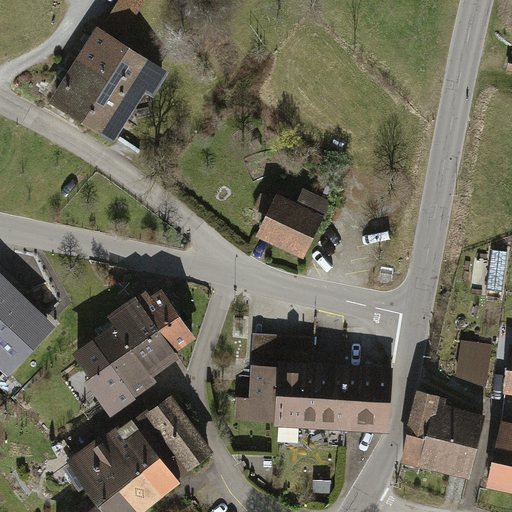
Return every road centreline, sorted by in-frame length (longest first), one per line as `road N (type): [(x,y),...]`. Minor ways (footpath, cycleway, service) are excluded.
road 1 (tertiary): [(418,316),(480,0)]
road 2 (unclassified): [(229,275),(207,240),(103,157),(0,100)]
road 3 (residential): [(269,511),(245,492),(199,405),(200,365),(229,275)]
road 4 (unclassified): [(229,275),(0,227)]
road 5 (unclassified): [(418,316),(229,275)]
road 6 (tertiary): [(364,496),(402,410),(418,316)]
